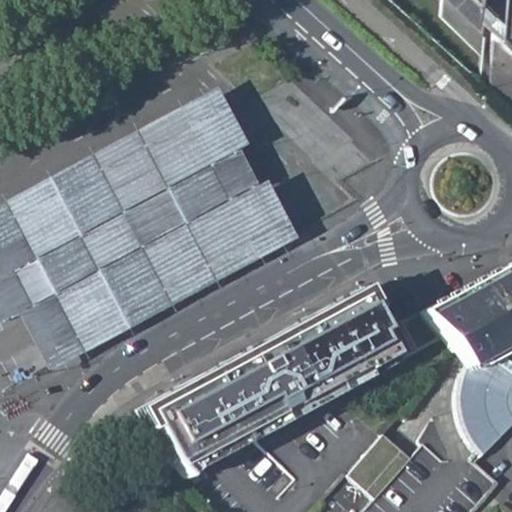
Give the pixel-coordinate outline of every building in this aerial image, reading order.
[(511,0),(434,0),(443,9),(444,19),(485,58),(488,15),(496,23),(496,37),(511,53),(511,0)] [(202,112),(0,221),(0,267),(3,273),(0,275),(0,320),(0,321),(23,309),(45,352),(266,233),(202,112)] [(511,270),(502,270),(501,268),(417,317),(438,339),(462,364),(461,366),(459,371),(458,374),(454,387),(453,395),(453,406),(454,411),(455,416),(456,421),(459,429),(461,434),(465,441),(468,445),(471,449),(473,451),(476,455),(479,457),(480,458),(481,457),(490,447),(511,424),(511,270)] [(358,290),(140,408),(151,430),(168,463),(185,480),(192,473),(438,339),(417,317),(380,331),(358,290)] [(362,493),(399,449),(380,433),(344,475),(362,493)] [(449,511),(486,470),(470,458),(440,459),(421,441),(408,457),(399,449),(362,493),(371,500),(360,511),(449,511)] [(471,511),(498,481),(486,470),(449,511),(471,511)] [(196,491),(216,511),(244,511),(211,477),(196,491)] [(120,496),(134,511),(150,511),(160,505),(142,480),(120,496)] [(102,507),(105,511),(134,511),(120,496),(102,507)]
